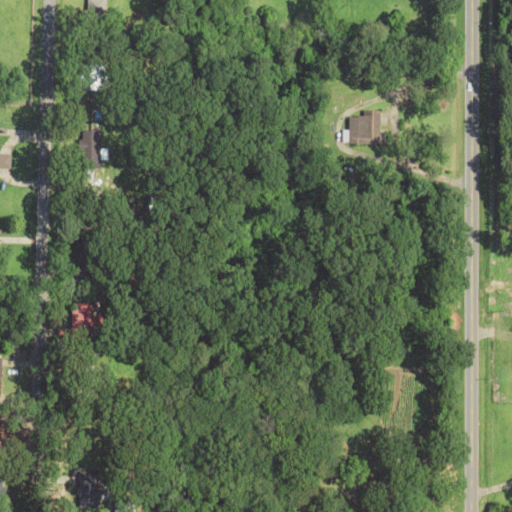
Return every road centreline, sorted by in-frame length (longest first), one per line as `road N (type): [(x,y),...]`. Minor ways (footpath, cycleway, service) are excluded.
road 1 (residential): [(45,511),(54,0)]
road 2 (secondary): [(469,511),(471,0)]
